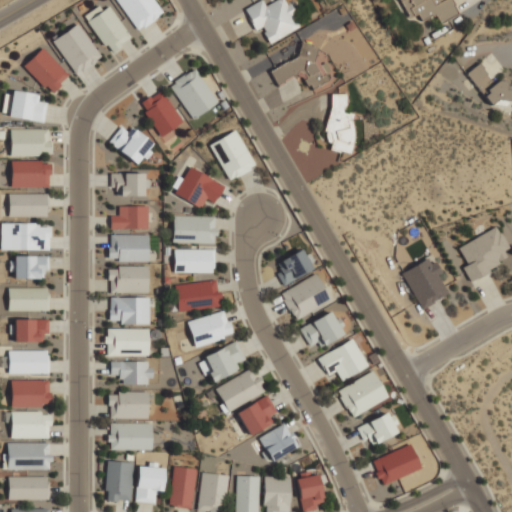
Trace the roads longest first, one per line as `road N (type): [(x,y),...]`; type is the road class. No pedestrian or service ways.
road 1 (residential): [(186,0),(481,511)]
road 2 (residential): [(201,24),(103,95),(82,135),(81,511)]
road 3 (residential): [(359,511),(252,299),(246,254),(261,218)]
road 4 (residential): [(407,375),(511,314)]
